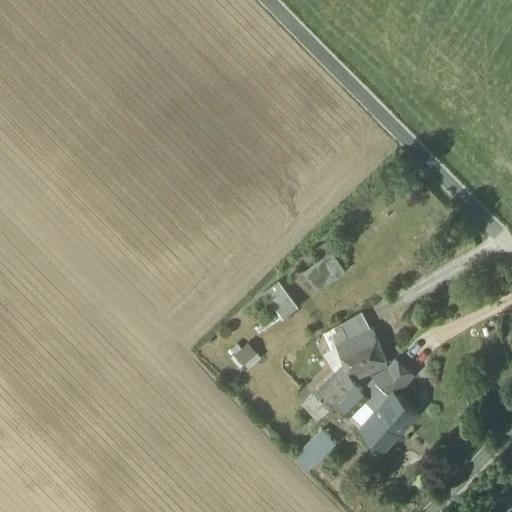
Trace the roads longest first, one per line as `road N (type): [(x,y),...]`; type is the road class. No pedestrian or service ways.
road 1 (track): [(270,0),(425,156)]
road 2 (residential): [(425,156),(511,248)]
